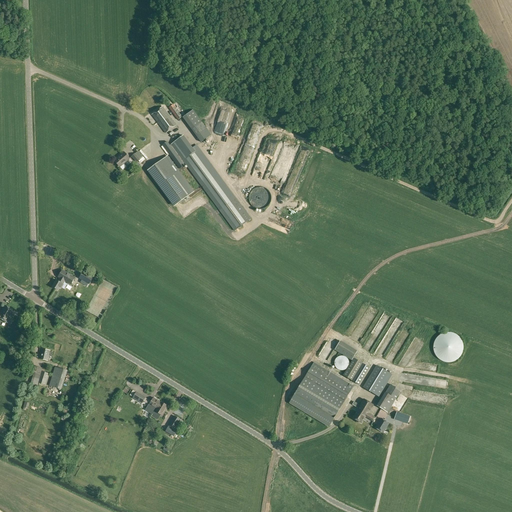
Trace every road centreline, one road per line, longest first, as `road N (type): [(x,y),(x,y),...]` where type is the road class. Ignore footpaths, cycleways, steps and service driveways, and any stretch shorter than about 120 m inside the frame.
road 1 (tertiary): [(354,511),(322,494),(276,446),(35,299)]
road 2 (unclassified): [(35,299),(25,0)]
